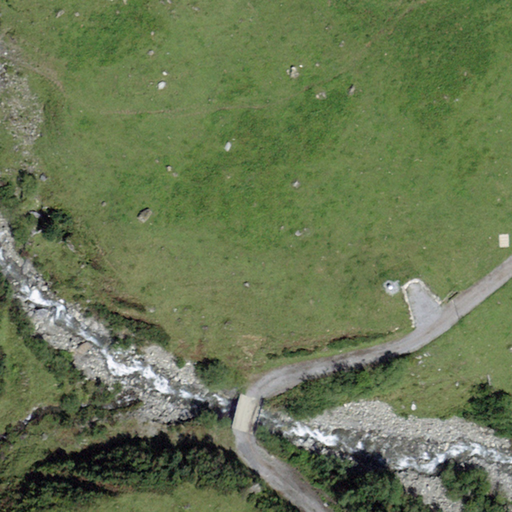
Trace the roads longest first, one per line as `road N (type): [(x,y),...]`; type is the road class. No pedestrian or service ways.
road 1 (track): [(256,397),(297,371),(380,354),(428,331),(511,262)]
road 2 (track): [(147,344),(266,389)]
